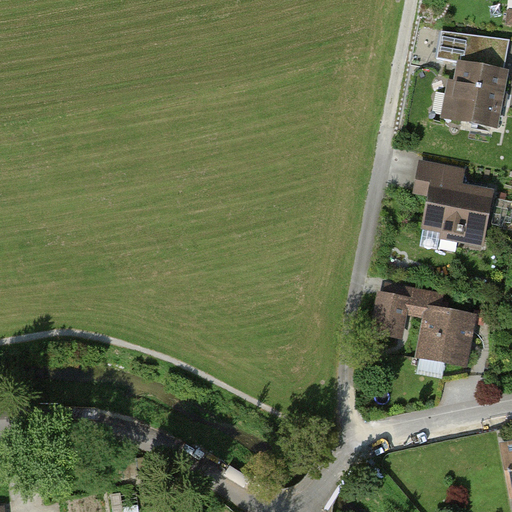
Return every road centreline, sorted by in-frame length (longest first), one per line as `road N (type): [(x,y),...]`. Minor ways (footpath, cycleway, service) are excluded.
road 1 (residential): [(415,0),(348,327),(345,384),(365,447)]
road 2 (residential): [(0,428),(70,423),(164,446),(271,511)]
road 3 (residential): [(511,412),(365,447)]
